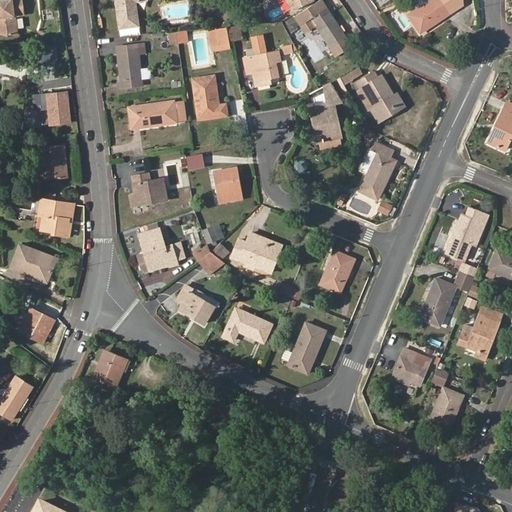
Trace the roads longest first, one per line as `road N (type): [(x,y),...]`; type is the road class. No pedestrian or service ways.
road 1 (secondary): [(102,257),(74,0)]
road 2 (residential): [(276,125),(268,148),(276,194),(402,246)]
road 3 (secondary): [(0,484),(58,390),(91,315)]
road 4 (residential): [(334,419),(402,246)]
road 5 (residential): [(184,353),(334,419)]
road 6 (residential): [(354,0),(395,51),(471,87)]
road 7 (residential): [(334,419),(469,477)]
road 8 (residential): [(184,353),(102,257)]
